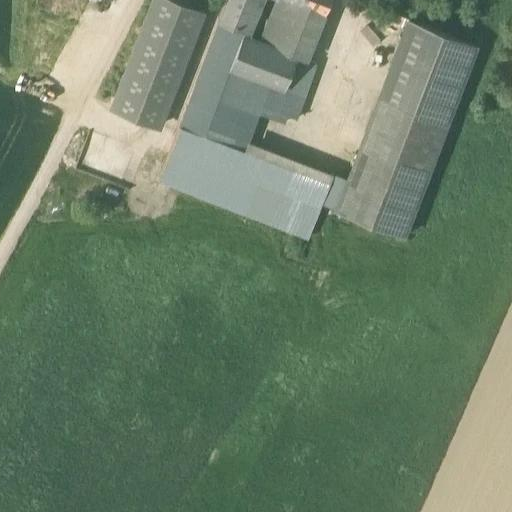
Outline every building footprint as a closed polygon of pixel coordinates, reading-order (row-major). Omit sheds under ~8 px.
[(203,13),(169,0),(152,0),(111,106),(160,125),(203,13)] [(258,0),(227,0),(219,19),(221,20),(246,29),(258,0)] [(330,0),(275,0),(260,40),(298,55),(286,87),(297,91),(306,95),(318,62),(308,59),(330,0)] [(475,45),(408,19),(336,207),(404,233),(475,45)] [(221,20),(160,179),(185,189),(224,90),(231,93),(240,71),(231,67),(244,34),(246,29),(221,20)] [(244,34),(231,67),(240,71),(286,87),(298,55),(260,40),(244,34)] [(224,90),(185,189),(309,237),(335,171),(251,139),(261,112),(286,121),(289,113),(297,91),(286,87),(240,71),(231,93),(224,90)] [(306,95),(297,91),(289,113),(298,117),(306,95)] [(157,166),(100,142),(85,179),(141,203),(157,166)]
